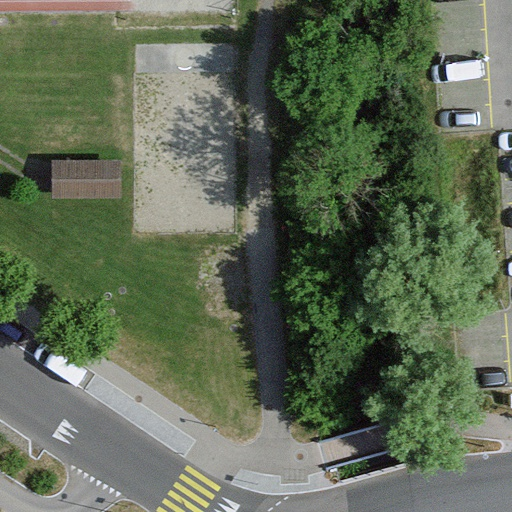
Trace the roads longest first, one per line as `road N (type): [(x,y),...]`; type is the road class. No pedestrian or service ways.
road 1 (unclassified): [(0,378),(206,511)]
road 2 (unclassified): [(511,479),(391,511)]
